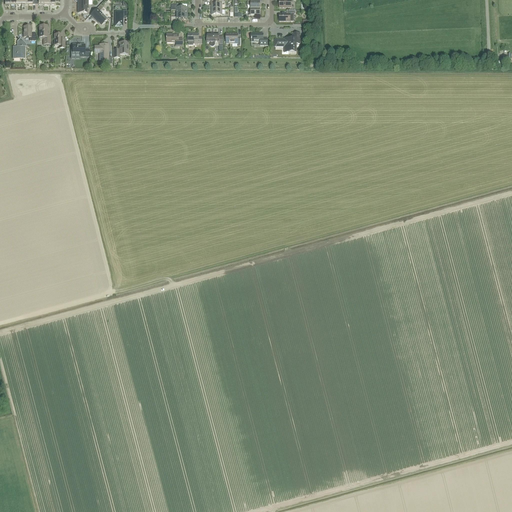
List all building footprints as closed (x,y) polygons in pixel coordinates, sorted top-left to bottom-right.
[(92,1),(91,0),(77,0),(78,14),(84,14),(84,13),(87,13),(87,9),(88,9),(88,1),(92,1)] [(295,1),(295,0),(288,0),(289,1),(279,1),(279,8),(291,8),(291,1),(295,1)] [(211,10),(222,10),(222,1),(219,1),(210,2),(210,5),(211,5),(211,10)] [(260,1),(259,1),(247,1),(247,6),(250,6),(250,10),(260,10),(260,1)] [(177,14),(186,14),(187,8),(179,8),(179,5),(171,5),(171,11),(177,11),(177,14)] [(101,26),(107,20),(97,9),(90,16),(96,22),(97,21),(101,26)] [(123,18),(127,18),(127,10),(123,11),(123,12),(115,12),(115,27),(123,27),(123,18)] [(295,15),(295,11),(287,11),(287,15),(279,15),(279,22),(290,22),(293,22),(293,15),(295,15)] [(186,20),(186,14),(177,14),(176,17),(171,17),(171,23),(179,23),(179,20),(186,20)] [(29,41),(36,41),(36,33),(31,33),(31,27),(23,27),(24,38),(29,38),(29,41)] [(50,45),(50,38),(47,38),(47,27),(39,27),(39,39),(43,39),(43,45),(50,45)] [(182,47),(182,39),(179,39),(179,34),(174,34),(174,35),(167,35),(167,43),(176,43),(176,47),(182,47)] [(193,45),(202,45),(202,38),(198,38),(199,34),(188,34),(188,39),(185,39),(185,42),(188,42),(188,45),(189,46),(193,46),(193,45)] [(214,43),(219,43),(219,45),(222,45),(222,38),(219,38),(219,34),(207,34),(207,43),(210,43),(210,45),(210,47),(211,47),(212,48),(213,47),(214,47),(214,45),(214,43)] [(241,46),(241,39),(238,39),(238,34),(226,34),(226,44),(238,44),(238,46),(241,46)] [(267,46),(267,39),(263,39),(263,34),(251,34),(251,43),(260,43),(260,46),(267,46)] [(300,44),(300,34),(293,34),(293,39),(284,39),(284,40),(275,40),(275,47),(284,47),(284,53),(288,53),(288,52),(295,52),(295,44),(300,44)] [(54,35),(54,45),(59,45),(59,49),(65,49),(65,42),(65,40),(61,40),(61,35),(54,35)] [(25,47),(26,47),(26,44),(19,37),(21,39),(19,41),(17,41),(17,47),(17,48),(14,48),(14,52),(13,52),(13,58),(20,58),(20,59),(25,59),(25,47)] [(128,55),(128,43),(119,43),(119,50),(113,50),(113,58),(119,58),(119,54),(127,54),(127,55),(128,55)] [(89,57),(89,50),(88,50),(84,50),(84,45),(72,45),(72,54),(80,54),(80,57),(89,57)] [(108,64),(112,64),(111,57),(108,57),(108,45),(99,45),(100,46),(94,46),(94,53),(95,53),(100,53),(100,60),(108,60),(108,64)]
